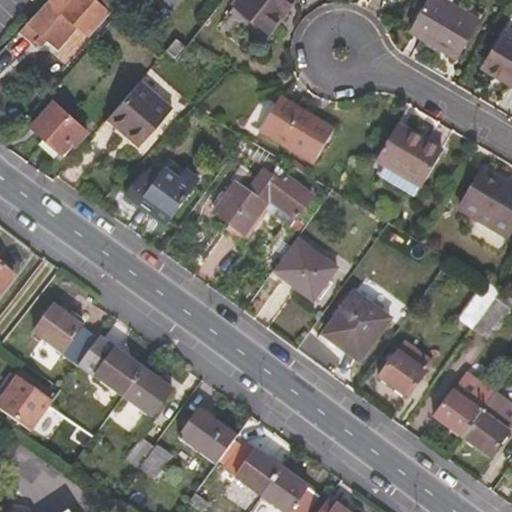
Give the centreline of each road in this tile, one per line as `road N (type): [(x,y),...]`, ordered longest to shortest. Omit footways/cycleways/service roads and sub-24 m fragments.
road 1 (secondary): [(456,511),(0,177)]
road 2 (residential): [(345,50),(511,146)]
